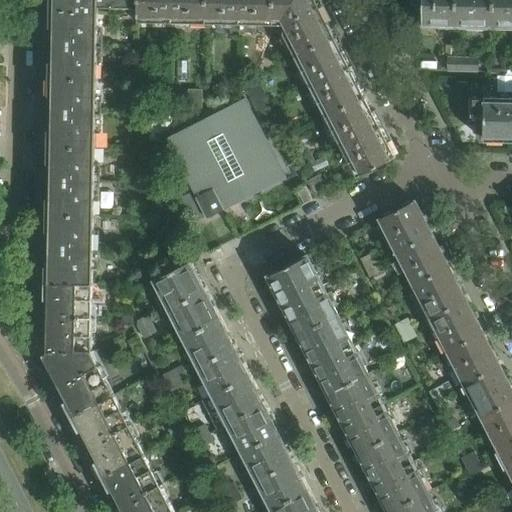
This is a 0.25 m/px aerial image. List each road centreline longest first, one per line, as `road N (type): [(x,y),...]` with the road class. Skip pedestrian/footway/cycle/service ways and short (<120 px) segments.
road 1 (residential): [(350,511),(233,272),(428,167)]
road 2 (residential): [(0,229),(15,201),(18,0)]
road 3 (residential): [(345,0),(428,167)]
road 4 (residential): [(87,511),(0,353)]
road 5 (residential): [(436,181),(511,328)]
